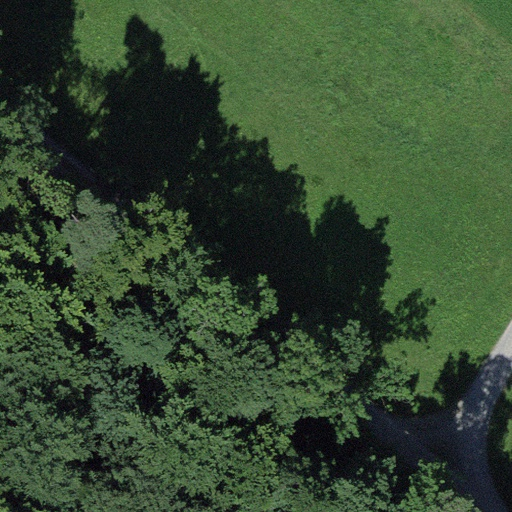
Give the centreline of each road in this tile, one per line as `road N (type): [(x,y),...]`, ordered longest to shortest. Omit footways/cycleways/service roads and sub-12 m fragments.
road 1 (track): [(461,511),(0,131)]
road 2 (track): [(511,360),(433,489)]
